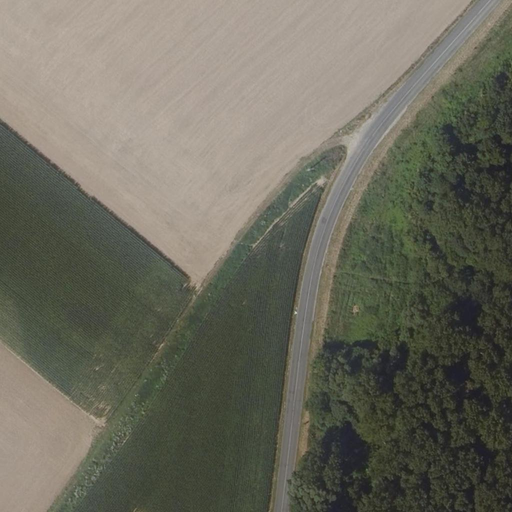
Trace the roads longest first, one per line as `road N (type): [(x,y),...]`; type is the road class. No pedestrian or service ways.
road 1 (tertiary): [(282,511),(311,292),(331,208),(375,135),(489,0)]
road 2 (track): [(52,511),(251,217),(294,167),(337,135),(375,135)]
